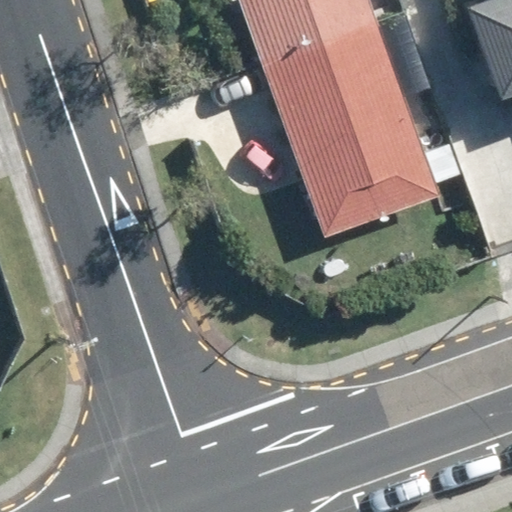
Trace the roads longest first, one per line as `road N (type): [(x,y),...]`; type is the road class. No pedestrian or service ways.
road 1 (residential): [(40,0),(201,495)]
road 2 (tertiary): [(201,495),(511,384)]
